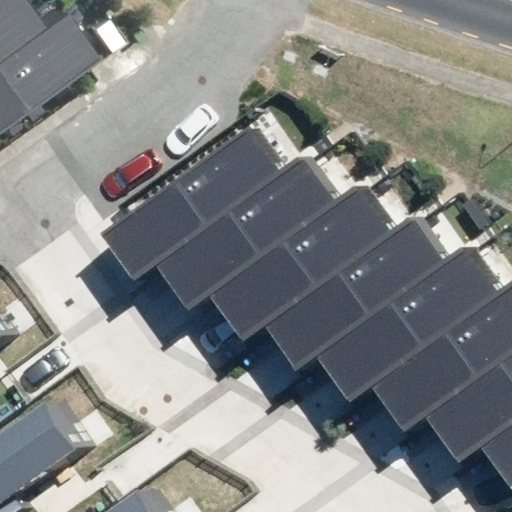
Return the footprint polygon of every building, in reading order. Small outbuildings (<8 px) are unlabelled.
[(38,0),(24,10),(0,26),(0,89),(75,37),(48,0),(38,0)] [(0,0),(0,26),(24,10),(16,0),(0,0)] [(279,124),(129,231),(159,273),(182,257),(309,166),(279,124)] [(309,166),(182,257),(213,300),(233,285),(361,194),(330,151),(309,166)] [(361,194),(233,285),(267,334),(288,320),(417,227),(382,179),(361,194)] [(417,227),(288,320),(321,365),(344,348),(473,256),(440,210),(417,227)] [(473,256),(344,348),(376,393),(397,376),(511,296),(511,269),(492,242),(473,256)] [(0,292),(0,341),(23,325),(0,292)] [(511,296),(397,376),(427,418),(452,402),(511,358),(511,296)] [(511,358),(452,402),(485,447),(506,434),(511,429),(511,358)] [(72,393),(0,444),(0,511),(1,511),(105,439),(72,393)] [(177,511),(156,481),(112,511),(177,511)]
